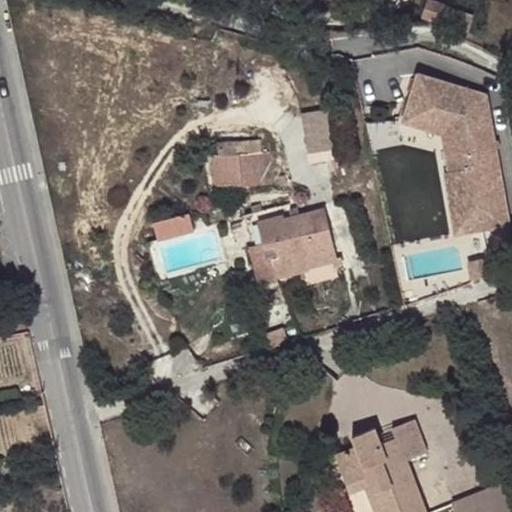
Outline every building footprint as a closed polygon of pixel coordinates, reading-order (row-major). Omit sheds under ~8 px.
[(424,0),(421,17),(464,28),(467,10),(453,5),(454,0),(424,0)] [(467,10),(464,28),(466,29),(472,12),(467,10)] [(475,82),(475,68),(459,63),(452,61),(422,62),(422,51),(382,52),(381,80),(455,81),(475,82)] [(335,107),(310,108),(314,160),(339,158),(335,107)] [(221,139),(222,151),(267,148),(266,136),(221,139)] [(277,149),(219,153),(221,186),(279,182),(277,149)] [(307,262),(335,253),(321,205),(281,216),(278,204),(245,213),(264,281),(309,268),(307,262)] [(165,237),(201,227),(196,210),(160,221),(165,237)] [(0,449),(17,446),(12,418),(0,419),(0,449)] [(417,511),(402,459),(423,452),(412,418),(391,425),(394,435),(376,440),(372,426),(349,433),(352,443),(331,449),(342,487),(359,482),(368,511),(417,511)] [(501,511),(491,486),(441,505),(443,511),(501,511)]
